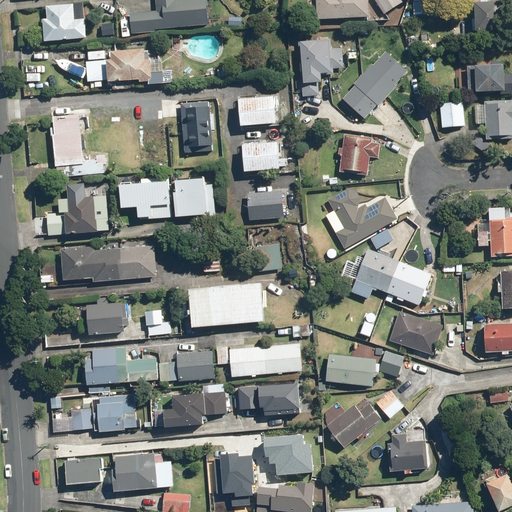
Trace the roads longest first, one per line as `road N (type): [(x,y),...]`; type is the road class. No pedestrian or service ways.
road 1 (residential): [(22,511),(0,208)]
road 2 (unknown): [(511,366),(444,369),(433,378),(428,409),(442,460),(413,481)]
